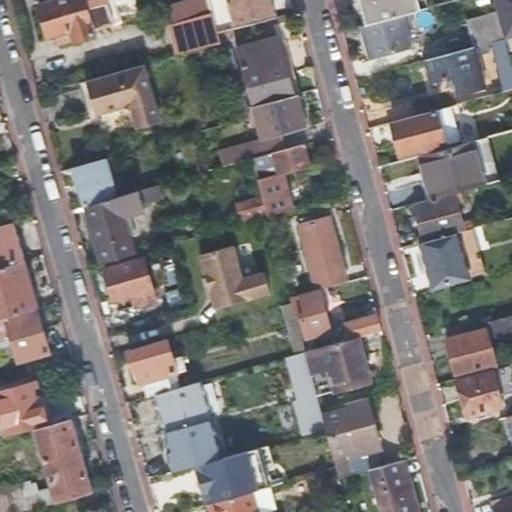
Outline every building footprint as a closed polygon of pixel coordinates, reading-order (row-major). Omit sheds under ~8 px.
[(102,27),(119,22),(112,0),(60,0),(39,6),(48,38),(71,32),(74,42),(94,36),(93,30),(102,27)] [(275,18),(270,0),(207,0),(212,15),(217,34),(275,18)] [(427,9),(424,0),(358,0),(366,26),(408,14),(427,9)] [(504,40),(496,11),(466,20),(474,48),(504,40)] [(366,26),(361,27),(370,60),(411,48),(406,31),(412,30),(408,14),(366,26)] [(182,55),(220,44),(217,34),(212,15),(174,25),(182,55)] [(236,48),(242,70),(283,59),(277,37),(236,48)] [(474,48),(429,61),(435,84),(454,79),(458,96),(477,91),(473,73),(480,71),(474,48)] [(242,70),(253,108),(293,97),(283,59),(242,70)] [(144,66),(86,82),(96,115),(124,107),(132,112),(137,129),(160,123),(144,66)] [(220,154),(223,167),(252,159),(282,151),(278,137),(306,129),(297,96),(293,97),(253,108),(262,141),(247,146),(220,154)] [(436,111),(393,123),(402,157),(461,140),(453,113),(452,106),(436,111)] [(396,132),(393,123),(388,124),(390,134),(396,132)] [(497,181),(486,138),(417,157),(427,200),(462,191),(497,181)] [(282,151),(252,159),(258,181),(280,175),(293,171),(299,169),(310,166),(304,144),(282,151)] [(86,206),(86,207),(116,198),(117,198),(106,159),(75,168),(86,206)] [(160,185),(139,191),(143,204),(164,199),(160,185)] [(116,198),(86,207),(97,246),(102,264),(134,255),(129,236),(124,218),(145,212),(143,204),(139,191),(125,195),(117,198),(116,198)] [(462,191),(427,200),(415,204),(425,242),(485,226),(483,218),(462,223),(456,200),(463,197),(462,191)] [(242,220),(267,213),(263,199),(238,205),(242,220)] [(299,226),(317,290),(348,282),(331,218),(299,226)] [(0,268),(23,262),(13,224),(0,227),(0,268)] [(457,233),(469,278),(486,274),(473,229),(457,233)] [(457,233),(425,242),(432,271),(429,271),(434,288),(469,278),(457,233)] [(234,246),(200,255),(215,310),(270,294),(264,273),(243,279),(234,246)] [(147,300),(145,295),(154,292),(144,258),(106,269),(115,303),(134,298),(136,304),(147,300)] [(0,320),(36,310),(23,262),(0,268),(0,320)] [(307,339),(332,332),(320,291),(302,297),(306,314),(300,315),(307,339)] [(281,307),(294,355),(305,352),(303,345),(292,304),(281,307)] [(48,354),(36,310),(0,320),(0,340),(10,338),(17,362),(48,354)] [(357,339),(381,332),(377,315),(347,324),(351,341),(357,339)] [(494,357),(511,351),(511,316),(464,328),(466,335),(448,339),(457,377),(497,366),(494,357)] [(362,357),(357,339),(351,341),(319,349),(305,353),(310,373),(329,368),(335,392),(369,382),(366,372),(362,357)] [(305,352),(305,353),(319,349),(317,341),(303,345),(305,352)] [(148,398),(154,396),(179,389),(175,373),(176,373),(168,342),(130,353),(135,372),(137,371),(140,383),(143,383),(148,398)] [(286,357),(297,397),(315,392),(310,373),(305,353),(305,352),(294,355),(286,357)] [(362,357),(366,372),(372,371),(367,355),(362,357)] [(467,417),(502,408),(493,373),(458,382),(467,417)] [(154,396),(165,434),(212,421),(201,382),(179,389),(154,396)] [(0,433),(7,432),(42,422),(33,384),(0,392),(0,433)] [(292,398),(303,438),(305,437),(326,431),(320,411),(315,392),(297,397),(292,398)] [(380,449),(367,398),(320,411),(326,431),(331,448),(333,456),(345,453),(347,453),(349,457),(380,449)] [(90,492),(70,421),(35,430),(51,488),(37,492),(35,485),(6,493),(5,489),(0,490),(0,511),(21,511),(35,508),(90,492)] [(166,452),(172,475),(196,468),(223,460),(212,421),(165,434),(169,451),(166,452)] [(268,447),(258,450),(264,473),(275,470),(268,447)] [(223,460),(196,468),(200,482),(204,496),(207,506),(209,505),(253,493),(265,489),(269,488),(264,473),(258,450),(223,460)] [(336,470),(339,479),(352,476),(345,453),(333,456),(336,470)] [(409,511),(418,511),(405,461),(397,463),(409,511)] [(370,470),(380,511),(409,511),(397,463),(370,470)] [(253,493),(258,511),(271,511),(265,489),(253,493)] [(258,511),(253,493),(209,505),(210,511),(258,511)] [(511,511),(511,496),(492,502),(495,511),(511,511)]
